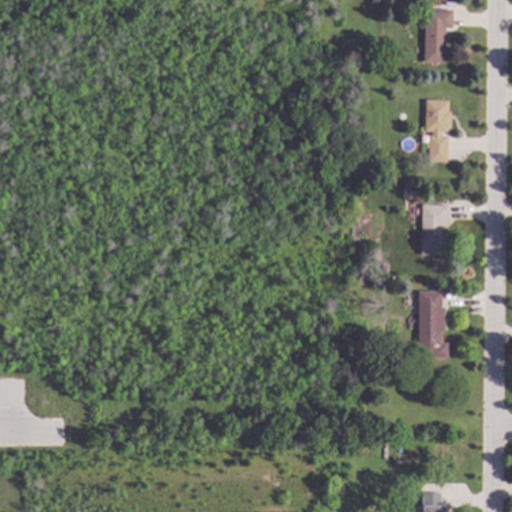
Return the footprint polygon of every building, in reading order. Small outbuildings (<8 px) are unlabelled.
[(451,12),(451,29),(443,29),(442,64),(422,63),(424,11),(451,12)] [(446,113),(449,113),(449,130),(446,130),(446,133),(439,133),(439,137),(445,137),(444,161),(427,161),(427,137),(430,137),(430,132),(423,132),(424,102),(446,102),(446,113)] [(446,207),(445,228),(441,228),(440,256),(419,256),(420,207),(446,207)] [(439,294),(439,309),(443,309),(443,332),(440,332),(439,344),(445,344),(445,359),(412,358),(413,344),(415,344),(417,293),(439,294)] [(439,506),(443,506),(443,511),(420,511),(420,493),(439,493),(439,506)]
